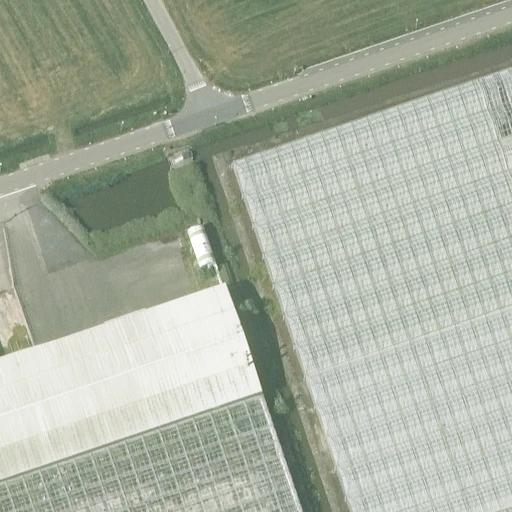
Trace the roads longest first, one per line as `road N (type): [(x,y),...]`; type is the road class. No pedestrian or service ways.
road 1 (unclassified): [(221,114),(511,19)]
road 2 (unclassified): [(0,186),(221,114)]
road 3 (unclassified): [(221,114),(158,0)]
